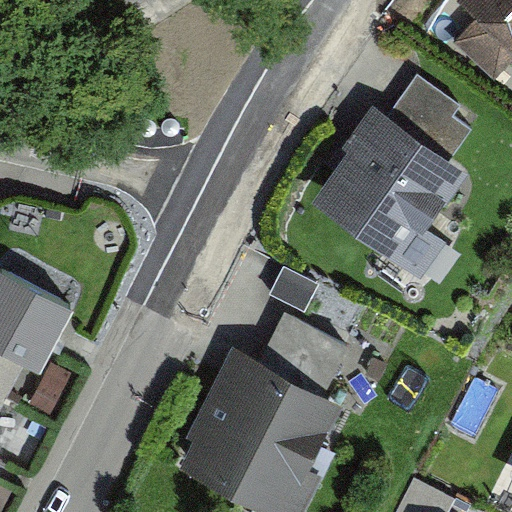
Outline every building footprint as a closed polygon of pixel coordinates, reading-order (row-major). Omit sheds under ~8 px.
[(511,0),(449,0),(475,26),(458,42),(501,87),(511,75),(511,0)] [(473,131),(454,117),(462,106),(418,76),(388,120),(450,163),(473,131)] [(448,244),(429,231),(468,175),(450,163),(388,120),(372,109),(344,150),(349,154),(313,205),(361,238),(390,259),(422,281),(448,244)] [(0,390),(4,393),(24,356),(39,364),(74,298),(2,260),(0,264),(0,390)] [(285,268),(271,296),(306,314),(320,286),(285,268)] [(262,354),(325,386),(349,340),(286,308),(262,354)] [(308,464),(343,395),(325,386),(262,354),(234,339),(187,431),(195,435),(181,461),(281,511),(302,511),(324,472),(308,464)]
